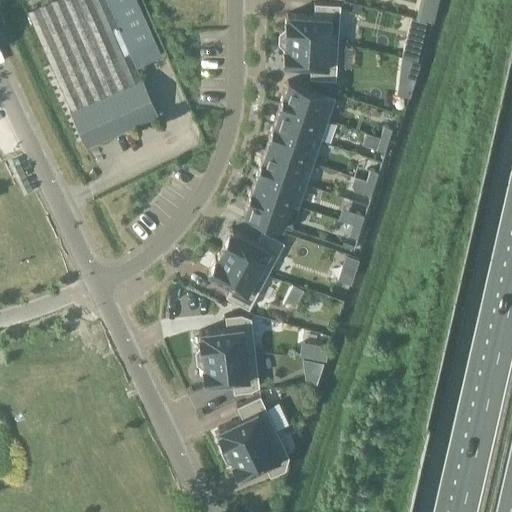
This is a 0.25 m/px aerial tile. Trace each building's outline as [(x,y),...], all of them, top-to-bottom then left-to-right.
[(129,50),(155,39),(137,0),(44,0),(26,8),(87,145),(158,113),(142,76),(141,76),(129,50)] [(279,33),(279,38),(338,41),(340,3),(314,2),(313,15),(287,13),(286,16),(285,16),(285,28),(279,33)] [(421,5),(418,17),(434,21),(437,9),(421,5)] [(279,41),(279,42),(283,47),(283,59),(283,60),(284,60),(284,63),(310,64),(310,77),(335,79),(338,41),(279,38),(279,41)] [(405,43),(402,55),(417,58),(420,47),(405,43)] [(401,56),(399,72),(415,75),(420,61),(401,56)] [(283,93),(279,102),(328,118),(335,96),(288,80),(287,82),(283,93)] [(272,123),(272,124),(320,140),(328,118),(279,102),(279,103),(280,103),(273,123),(272,123)] [(269,134),(265,146),(313,162),(320,140),(272,124),(269,133),(269,134)] [(384,125),(380,136),(388,139),(392,127),(384,125)] [(380,136),(376,148),(384,150),(388,139),(380,136)] [(261,158),(258,167),(306,183),(313,162),(265,146),(261,158)] [(251,188),(250,189),(289,202),(289,203),(298,206),(306,183),(258,167),(257,168),(258,168),(251,188)] [(370,168),(366,180),(374,182),(378,171),(370,168)] [(366,180),(363,191),(370,194),(374,182),(366,180)] [(248,199),(243,211),(282,224),(289,203),(289,202),(250,189),(247,198),(248,199)] [(356,211),(352,223),(360,226),(364,214),(356,211)] [(352,223),(349,235),(357,237),(360,226),(352,223)] [(223,242),(220,249),(266,274),(278,253),(284,241),(261,229),(255,240),(232,227),(230,230),(229,230),(222,242),(223,242)] [(209,269),(208,272),(232,284),(225,295),(248,308),(255,296),(266,274),(220,249),(217,255),(216,256),(215,256),(208,268),(209,269)] [(346,254),(343,262),(355,266),(358,258),(346,254)] [(293,283),(284,299),(295,305),(303,289),(293,283)] [(200,346),(196,351),(197,357),(255,350),(252,327),(252,324),(251,317),(241,313),(225,315),(226,326),(226,327),(200,330),(200,333),(199,333),(200,346)] [(302,341),(301,353),(325,356),(326,344),(302,341)] [(255,350),(197,357),(197,362),(202,366),(203,367),(204,379),(205,379),(206,382),(229,379),(232,379),(234,391),(251,389),(253,388),(259,386),(255,350)] [(242,416),(218,428),(219,430),(218,431),(223,442),(223,443),(221,449),(223,454),(276,429),(266,407),(265,405),(260,394),(236,405),(242,416)] [(276,429),(223,454),(226,459),(231,461),(232,461),(238,473),(239,472),(240,475),(264,463),(270,475),(285,468),(289,455),(276,429)]
